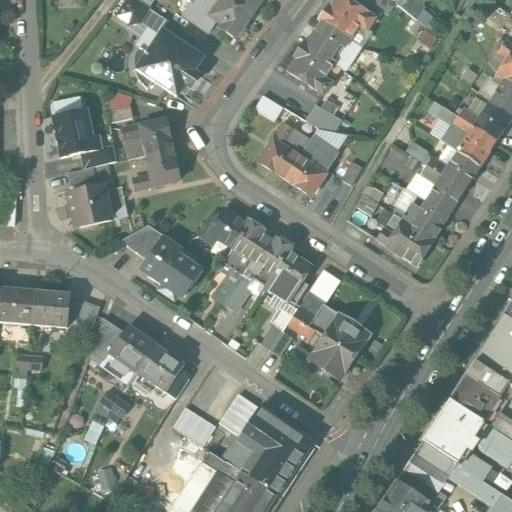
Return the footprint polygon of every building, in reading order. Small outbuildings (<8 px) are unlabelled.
[(133,0),(128,0),(117,18),(128,26),(140,23),(148,10),(133,0)] [(156,0),(133,0),(148,10),(149,11),(156,0)] [(192,0),(181,18),(208,36),(217,22),(222,25),(219,30),(235,40),(248,21),(220,3),(215,0),(192,0)] [(221,0),(220,3),(248,21),(261,1),(258,0),(221,0)] [(343,0),(338,0),(332,11),(329,9),(319,23),(322,25),(323,24),(349,41),(359,26),(366,31),(373,20),(343,0)] [(407,0),(388,0),(400,9),(407,0)] [(195,41),(165,21),(157,33),(161,36),(162,34),(188,51),(195,41)] [(307,47),(306,48),(332,66),(344,49),(351,53),(356,45),(349,41),(323,24),(322,25),(307,47)] [(188,51),(162,34),(161,36),(148,56),(139,50),(136,56),(134,65),(135,75),(140,84),(147,91),(153,82),(176,97),(184,85),(190,89),(198,76),(192,73),(201,60),(188,51)] [(332,66),(306,48),(307,47),(304,45),(295,59),(298,61),(289,74),(322,96),(330,84),(323,80),(332,66)] [(511,53),(511,50),(504,45),(498,55),(507,61),(511,53)] [(511,53),(507,61),(497,76),(497,77),(504,82),(511,86),(511,53)] [(504,82),(497,77),(497,76),(493,82),(501,87),(504,82)] [(511,86),(504,82),(501,87),(489,106),(510,119),(511,116),(511,86)] [(356,101),(348,95),(341,105),(350,111),(356,101)] [(59,103),(62,115),(88,108),(85,96),(59,103)] [(281,121),(289,107),(270,96),(262,109),(281,121)] [(510,119),(489,106),(478,122),(473,130),(494,144),(510,119)] [(130,109),(107,114),(109,125),(133,120),(130,109)] [(457,120),(443,110),(438,119),(452,128),(457,120)] [(342,124),(320,111),(311,127),(319,132),(336,136),(342,124)] [(86,112),(52,119),(60,160),(80,156),(101,152),(98,138),(92,139),(86,112)] [(478,122),(462,112),(457,120),(473,130),(478,122)] [(473,130),(457,120),(452,128),(442,144),(458,154),(479,168),(494,144),(473,130)] [(165,122),(121,132),(128,162),(146,158),(171,152),(165,122)] [(283,128),(259,164),(284,181),(298,160),(281,148),(291,133),(283,128)] [(313,140),(298,159),(298,160),(284,181),(310,197),(337,156),(313,140)] [(372,166),(388,173),(397,154),(382,146),(372,166)] [(101,152),(80,156),(84,172),(92,170),(107,166),(116,164),(113,149),(101,152)] [(171,152),(146,158),(152,181),(133,185),(135,194),(179,184),(171,152)] [(447,171),(442,179),(463,192),(479,168),(458,154),(447,171)] [(447,171),(431,161),(426,169),(442,179),(447,171)] [(361,170),(351,164),(341,182),(351,188),(361,170)] [(107,166),(92,170),(95,184),(96,186),(111,182),(107,166)] [(442,179),(426,169),(421,177),(437,187),(442,179)] [(84,172),(67,176),(70,189),(95,184),(92,170),(84,172)] [(463,192),(442,179),(437,187),(426,203),(448,216),(463,192)] [(403,191),(386,182),(380,193),(397,202),(403,191)] [(103,187),(68,195),(76,230),(111,222),(103,187)] [(18,190),(0,188),(0,227),(14,228),(18,190)] [(420,213),(413,208),(407,217),(403,223),(404,223),(433,242),(442,228),(440,228),(448,216),(426,203),(420,213)] [(407,217),(398,211),(394,217),(403,223),(407,217)] [(246,227),(223,212),(214,225),(208,222),(198,237),(211,246),(216,239),(232,250),(247,227),(246,227)] [(263,232),(248,223),(246,227),(247,227),(232,250),(223,263),(234,270),(235,271),(244,257),(252,263),(267,240),(260,236),(263,232)] [(404,223),(394,239),(384,233),(378,243),(416,268),(433,242),(404,223)] [(148,228),(120,243),(147,262),(163,239),(148,228)] [(202,273),(178,256),(181,251),(163,239),(147,262),(142,268),(152,275),(148,280),(176,299),(179,300),(182,299),(184,298),(186,296),(187,293),(187,290),(189,292),(202,273)] [(273,245),(267,240),(252,263),(260,268),(272,276),(287,254),(288,254),(290,251),(276,241),(273,245)] [(288,254),(287,254),(272,276),(263,289),(287,305),(288,303),(294,306),(307,286),(301,283),(310,269),(288,254)] [(235,271),(234,272),(242,277),(252,263),(244,257),(235,271)] [(242,277),(239,283),(246,288),(249,282),(250,283),(260,268),(252,263),(242,277)] [(233,290),(223,283),(219,289),(229,296),(233,290)] [(36,295),(2,291),(0,310),(0,325),(32,328),(36,295)] [(70,298),(36,295),(32,328),(66,331),(70,298)] [(320,326),(297,311),(292,319),(315,334),(320,326)] [(368,337),(338,317),(323,339),(353,359),(368,337)] [(511,321),(506,317),(491,341),(476,364),(509,387),(511,388),(511,321)] [(315,334),(292,319),(287,326),(309,341),(315,334)] [(273,325),(260,346),(270,352),(282,334),(283,332),(273,325)] [(157,349),(129,330),(110,357),(138,377),(157,349)] [(282,334),(270,352),(280,359),(292,340),(282,334)] [(353,359),(323,339),(309,361),(339,381),(353,359)] [(185,369),(157,349),(138,377),(166,396),(185,369)] [(30,360),(17,359),(16,372),(29,373),(30,360)] [(43,361),(30,360),(29,373),(42,375),(43,361)] [(509,387),(476,364),(464,382),(450,403),(484,425),(493,412),(496,414),(502,404),(499,402),(509,387)] [(119,403),(109,395),(101,406),(112,414),(119,403)] [(239,397),(219,426),(238,439),(258,410),(239,397)] [(130,410),(119,403),(112,414),(123,421),(130,410)] [(436,425),(414,459),(494,511),(503,498),(483,485),(492,471),(471,457),(478,446),(483,450),(486,458),(508,471),(511,464),(511,444),(483,426),(484,425),(450,403),(436,425)] [(216,430),(186,410),(173,430),(203,449),(216,430)] [(310,447),(259,410),(237,444),(253,456),(241,476),(276,498),(310,447)] [(237,444),(224,464),(241,476),(253,456),(237,444)] [(447,500),(405,472),(397,484),(433,508),(439,511),(447,500)] [(241,476),(216,511),(267,511),(276,498),(241,476)] [(385,503),(378,511),(430,511),(433,508),(397,484),(385,503)] [(511,511),(511,503),(503,498),(494,511),(493,511),(511,511)]
